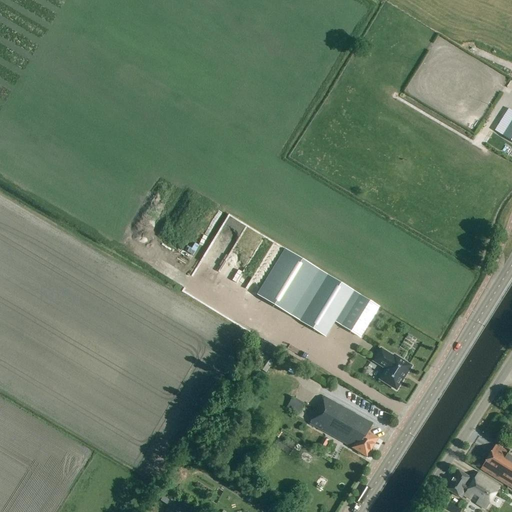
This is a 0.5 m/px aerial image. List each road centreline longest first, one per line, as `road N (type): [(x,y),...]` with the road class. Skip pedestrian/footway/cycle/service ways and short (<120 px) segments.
road 1 (primary): [(356,511),(511,265)]
road 2 (unclassified): [(416,511),(511,360)]
